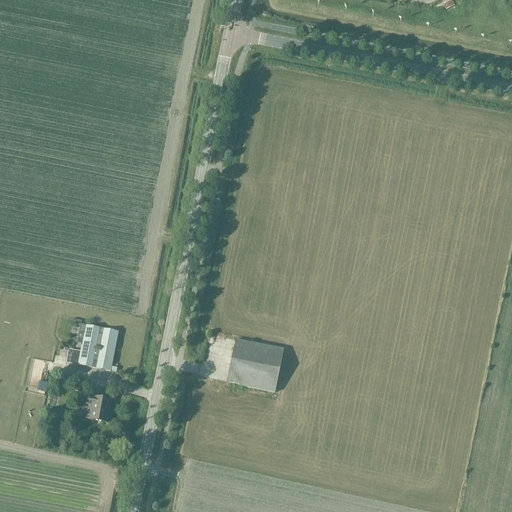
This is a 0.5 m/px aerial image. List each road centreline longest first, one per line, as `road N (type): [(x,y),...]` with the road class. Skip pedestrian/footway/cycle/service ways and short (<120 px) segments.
road 1 (tertiary): [(134,511),(229,33)]
road 2 (residential): [(511,90),(229,33)]
